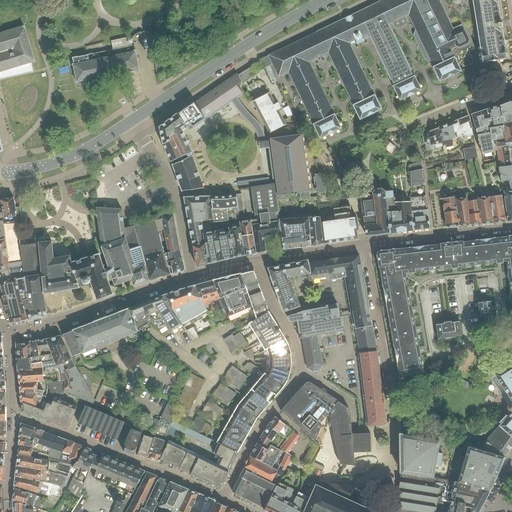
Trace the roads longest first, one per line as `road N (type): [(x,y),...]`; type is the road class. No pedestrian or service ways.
road 1 (residential): [(364,243),(390,382),(396,511)]
road 2 (residential): [(257,259),(301,368),(222,497)]
road 3 (secondary): [(131,120),(325,0)]
road 4 (residential): [(222,497),(13,414)]
road 5 (residential): [(0,328),(35,327),(191,274)]
road 6 (residential): [(191,274),(175,195),(131,120)]
road 7 (residential): [(364,243),(511,226)]
road 8 (secondary): [(0,174),(67,158),(131,120)]
